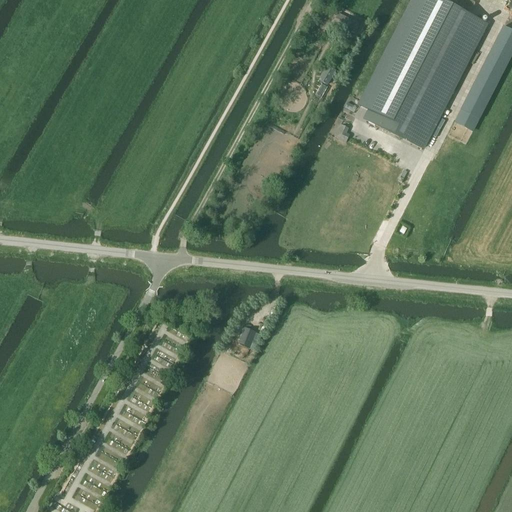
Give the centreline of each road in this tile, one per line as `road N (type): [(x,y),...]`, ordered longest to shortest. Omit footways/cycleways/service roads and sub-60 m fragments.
road 1 (unclassified): [(511,295),(158,258)]
road 2 (unclassified): [(28,511),(153,287),(158,258)]
road 3 (unclassified): [(158,258),(0,241)]
road 4 (track): [(375,250),(511,266)]
